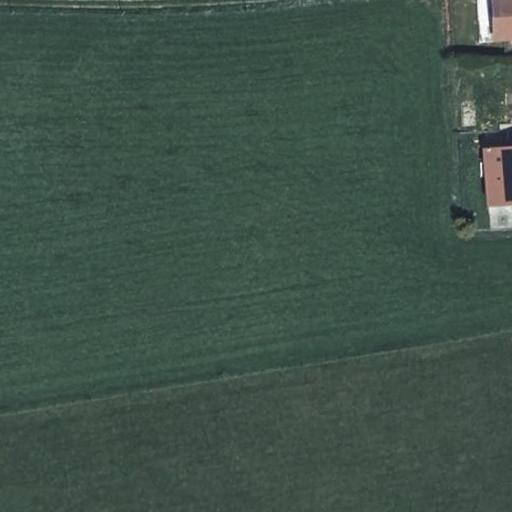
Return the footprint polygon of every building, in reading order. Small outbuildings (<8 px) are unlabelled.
[(500,0),(504,35),(511,34),(511,0),(493,0),(494,1),(499,0),(500,0)] [(511,41),(511,34),(504,35),(500,0),(499,0),(494,1),(497,42),(511,41)] [(506,103),(494,103),(496,134),(508,133),(506,103)] [(511,150),(509,151),(508,141),(484,143),(489,206),(511,203),(511,150)] [(511,203),(489,206),(490,218),(511,216),(511,203)]
